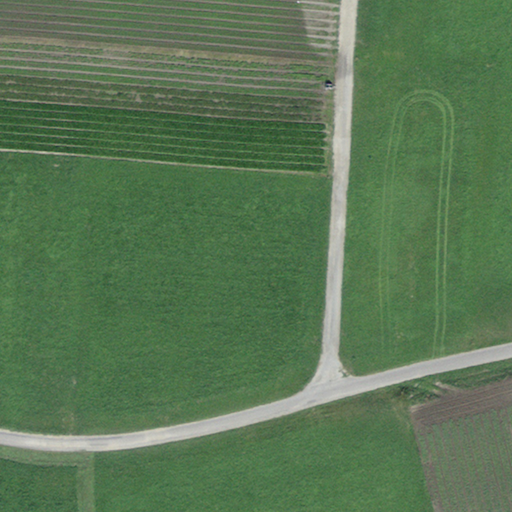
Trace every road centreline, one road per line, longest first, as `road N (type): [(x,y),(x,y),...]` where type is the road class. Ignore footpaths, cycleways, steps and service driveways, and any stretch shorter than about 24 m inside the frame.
road 1 (unclassified): [(0,439),(37,450),(173,437),(321,389),(511,351)]
road 2 (track): [(345,0),(321,389)]
